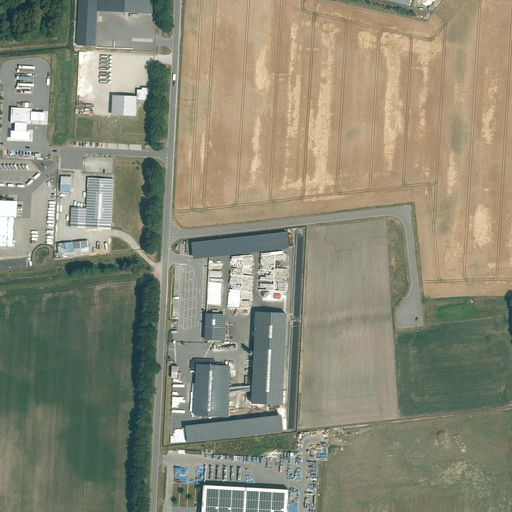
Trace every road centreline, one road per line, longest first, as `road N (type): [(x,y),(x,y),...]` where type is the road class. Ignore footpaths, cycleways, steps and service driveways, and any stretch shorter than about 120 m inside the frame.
road 1 (residential): [(166,234),(400,212),(415,304),(407,317)]
road 2 (residential): [(166,234),(152,511)]
road 3 (residential): [(177,0),(169,155)]
